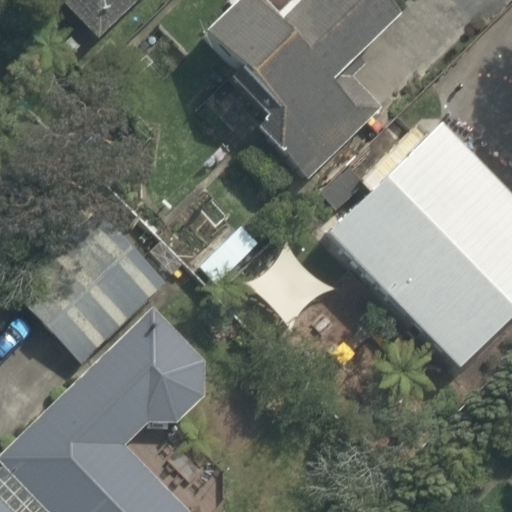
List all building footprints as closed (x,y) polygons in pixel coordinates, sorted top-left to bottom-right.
[(41,0),(86,47),(135,0),(41,0)] [(277,0),(252,24),(229,0),(216,0),(176,38),(242,109),(227,124),(274,174),(335,116),(303,82),(372,17),(356,0),(277,0)] [(511,213),(411,111),(291,229),(432,372),(511,292),(511,213)] [(252,239),(214,208),(171,261),(208,292),(252,239)] [(367,333),(277,245),(206,316),(295,405),(367,333)] [(0,249),(0,291),(21,270),(0,249)] [(0,435),(0,511),(178,511),(107,446),(131,420),(146,434),(199,377),(121,305),(0,435)]
